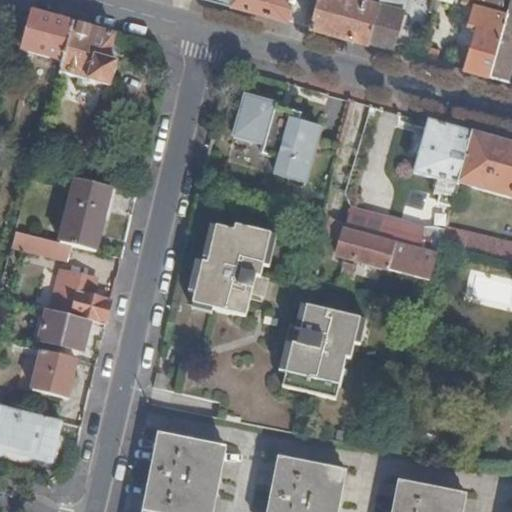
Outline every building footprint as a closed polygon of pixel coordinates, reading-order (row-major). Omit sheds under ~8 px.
[(229,0),(229,4),(286,20),(289,8),(282,0),(229,0)] [(317,0),(310,27),(368,43),(380,3),(368,0),(317,0)] [(368,43),(392,50),(404,10),(398,8),(400,0),(380,0),(380,3),(368,43)] [(483,9),(485,0),(461,0),(461,2),(476,7),(483,9)] [(464,70),(488,76),(510,0),(485,0),(483,9),(476,7),(470,26),(477,29),(464,70)] [(511,0),(510,0),(488,76),(505,82),(511,60),(511,0)] [(75,24),(34,13),(23,51),(64,63),(75,24)] [(75,24),(64,63),(63,67),(59,80),(65,81),(67,75),(87,81),(88,82),(111,89),(118,64),(109,61),(116,36),(75,24)] [(439,51),(425,47),(422,58),(436,62),(439,51)] [(38,108),(50,112),(51,108),(59,80),(63,67),(51,63),(38,108)] [(251,131),(249,140),(265,144),(261,153),(279,158),(275,173),(306,181),(314,152),(318,138),(321,130),(297,124),(300,114),(276,108),(276,106),(244,97),(236,126),(251,131)] [(473,135),(428,122),(414,175),(444,182),(438,202),(453,206),(459,185),(473,135)] [(233,136),(249,140),(251,131),(236,126),(233,136)] [(511,145),(473,135),(459,185),(511,199),(511,145)] [(339,144),(318,138),(314,152),(334,158),(339,144)] [(62,243),(69,245),(98,252),(112,190),(77,181),(62,243)] [(347,224),(346,230),(439,258),(443,245),(445,235),(352,207),(347,224)] [(331,219),(326,237),(342,241),(346,230),(347,224),(331,219)] [(235,230),(218,226),(210,257),(209,263),(204,262),(194,302),(214,308),(246,316),(252,292),(257,293),(262,275),(273,234),(237,224),(235,230)] [(210,257),(218,226),(210,224),(202,256),(210,257)] [(511,242),(447,227),(445,235),(443,245),(511,261),(511,242)] [(439,258),(346,230),(342,241),(338,256),(431,284),(439,258)] [(16,232),(12,248),(66,260),(69,245),(62,243),(16,232)] [(338,287),(350,290),(356,267),(344,264),(338,287)] [(305,278),(317,281),(320,268),(308,265),(305,278)] [(54,311),(92,321),(107,325),(112,302),(95,298),(98,288),(96,288),(98,281),(64,272),(54,311)] [(269,277),(262,275),(257,293),(265,296),(269,277)] [(214,308),(194,302),(192,309),(212,315),(214,308)] [(300,330),(307,309),(299,307),(293,328),(300,330)] [(360,324),(307,309),(300,330),(296,349),(292,348),(284,377),(281,390),(333,404),(344,363),(349,364),(360,324)] [(54,311),(49,310),(41,342),(85,353),(92,321),(54,311)] [(279,317),(266,314),(265,321),(277,325),(279,317)] [(296,349),(300,330),(293,328),(291,327),(286,346),(292,348),(296,349)] [(278,375),(284,377),(292,348),(286,346),(278,375)] [(78,361),(43,353),(34,392),(68,400),(78,361)] [(60,436),(63,423),(2,408),(0,416),(0,444),(30,452),(28,459),(53,465),(60,436)] [(65,437),(60,436),(53,465),(28,459),(30,452),(0,444),(0,457),(57,471),(65,437)] [(146,511),(162,437),(157,436),(149,474),(141,511),(146,511)] [(162,436),(162,437),(146,511),(206,511),(219,448),(162,436)] [(332,511),(340,472),(281,460),(271,511),(332,511)] [(456,511),(460,496),(402,484),(396,511),(456,511)]
